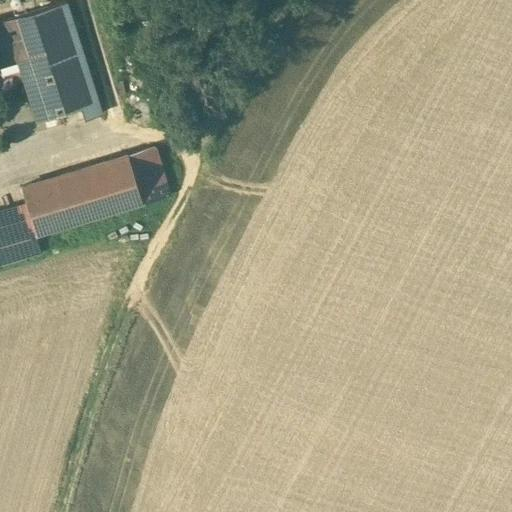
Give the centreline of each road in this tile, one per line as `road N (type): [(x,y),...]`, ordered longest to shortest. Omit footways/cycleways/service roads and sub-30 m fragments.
road 1 (track): [(61,511),(103,362),(151,253)]
road 2 (track): [(194,158),(291,0)]
road 3 (track): [(121,138),(148,134),(194,158),(189,186),(151,253)]
